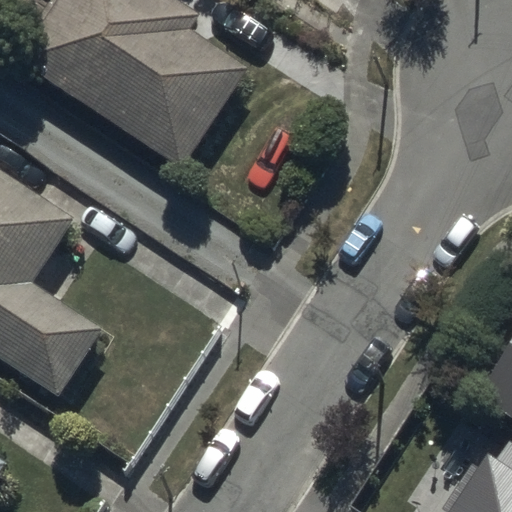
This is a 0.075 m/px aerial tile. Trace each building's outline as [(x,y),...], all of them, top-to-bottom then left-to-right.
[(165,0),(69,0),(21,75),(129,145),(190,184),(255,83),(194,44),(206,26),(165,0)] [(81,235),(0,183),(0,369),(68,413),(111,347),(39,300),(81,235)] [(511,374),(485,416),(511,432),(511,374)] [(0,492),(11,475),(0,468),(0,492)] [(453,511),(511,511),(511,468),(499,488),(478,474),(453,511)]
